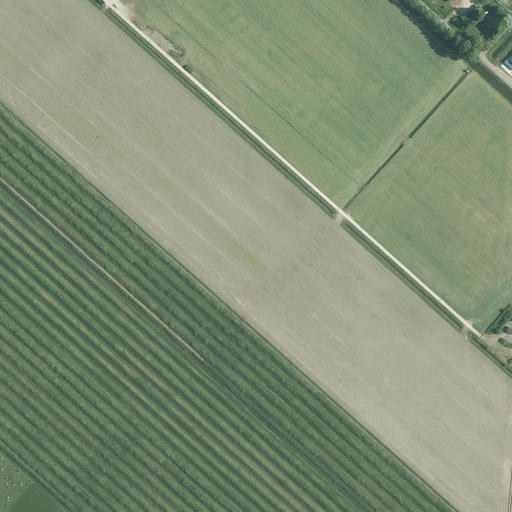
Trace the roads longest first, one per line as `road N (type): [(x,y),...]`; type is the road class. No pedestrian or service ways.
road 1 (track): [(110,5),(498,352)]
road 2 (unclassified): [(511,87),(413,0)]
